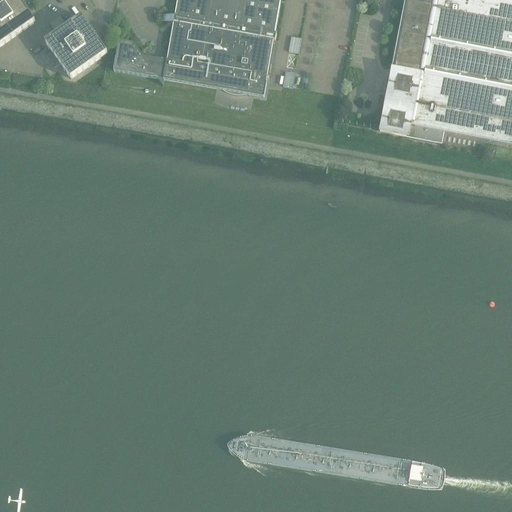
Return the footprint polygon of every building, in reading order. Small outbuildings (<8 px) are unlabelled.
[(0,0),(0,47),(35,23),(19,0),(0,0)] [(264,98),(266,89),(267,80),(269,80),(276,35),(275,35),(281,0),(177,0),(175,17),(161,15),(160,21),(175,24),(168,62),(167,61),(167,62),(143,57),(134,45),(119,42),(114,72),(157,80),(163,88),(164,81),(221,91),(225,93),(230,96),(234,97),(239,97),(244,97),(248,96),(264,98)] [(444,134),(511,147),(511,0),(510,0),(405,0),(404,10),(405,10),(406,10),(383,131),(406,136),(406,138),(442,145),(444,134)] [(82,18),(48,41),(45,43),(52,53),(46,57),(55,69),(60,65),(71,80),(107,54),(82,18)] [(294,86),(295,74),(287,73),(286,86),(294,86)]
